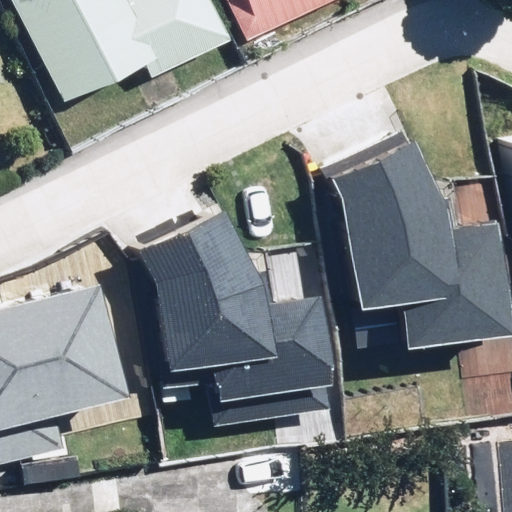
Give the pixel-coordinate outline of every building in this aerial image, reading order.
[(0,0),(0,7),(43,100),(142,55),(148,69),(207,42),(187,0),(0,0)] [(211,0),(233,42),(317,0),(211,0)] [(511,141),(489,144),(497,231),(511,229),(511,141)] [(317,311),(370,304),(377,354),(473,340),(457,223),(411,229),(399,142),(296,156),(317,311)] [(127,372),(141,371),(143,388),(183,384),(187,420),(304,408),(293,296),(226,303),(217,220),(112,231),(127,372)] [(0,460),(42,451),(34,416),(86,405),(61,289),(0,301),(0,460)]
